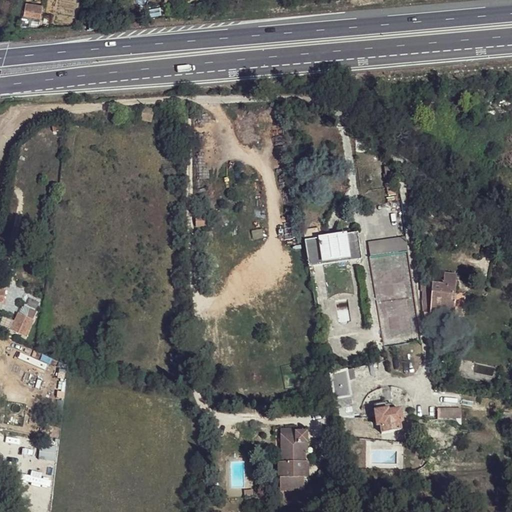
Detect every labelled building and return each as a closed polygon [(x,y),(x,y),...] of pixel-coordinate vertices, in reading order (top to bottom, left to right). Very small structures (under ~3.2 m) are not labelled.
[(155,111),(144,108),(140,121),(153,124),(155,111)] [(208,218),(196,219),(197,230),(209,229),(208,218)] [(344,240),(304,243),(308,270),(362,262),(358,236),(344,240)] [(405,249),(403,237),(375,241),(377,253),(405,249)] [(445,281),(424,278),(423,288),(425,289),(426,310),(437,313),(458,313),(457,298),(459,272),(447,270),(445,281)] [(23,308),(20,315),(34,321),(38,313),(26,308),(23,308)] [(437,313),(426,310),(429,324),(436,326),(437,313)] [(16,322),(4,318),(2,327),(27,339),(35,322),(34,321),(20,315),(16,322)] [(347,375),(331,377),(335,402),(352,401),(347,375)] [(352,401),(335,402),(338,422),(355,421),(352,401)] [(394,411),(375,411),(376,426),(380,427),(380,435),(398,435),(398,426),(401,425),(400,413),(394,411)] [(460,412),(436,411),(437,420),(461,420),(460,412)] [(295,429),(274,431),(273,462),(276,463),(281,463),(283,440),(295,440),(295,434),(295,429)] [(306,434),(295,434),(295,440),(283,440),(281,463),(276,463),(275,478),(280,479),(279,490),(305,491),(304,478),(304,464),(303,444),(307,445),(306,434)]
